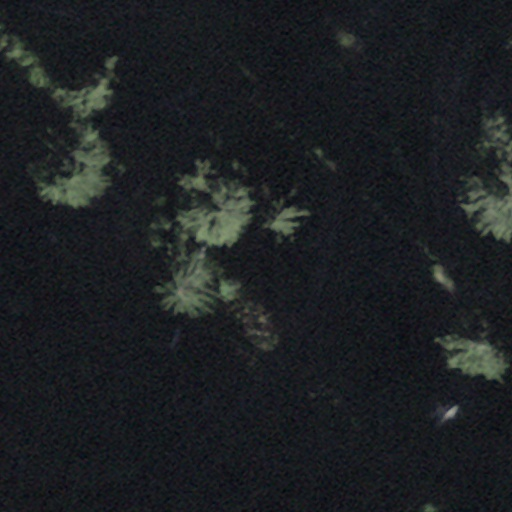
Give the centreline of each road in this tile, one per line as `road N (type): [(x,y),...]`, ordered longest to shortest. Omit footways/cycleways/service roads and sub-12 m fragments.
road 1 (track): [(389,0),(357,65),(319,291),(293,355),(130,511)]
road 2 (track): [(370,511),(420,444),(443,384),(452,327),(435,92),(454,33),(485,0)]
